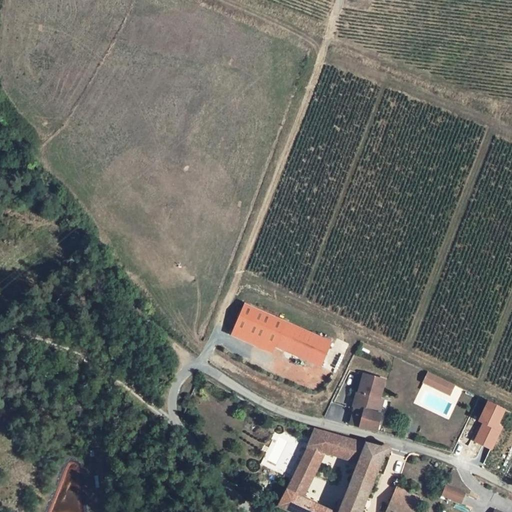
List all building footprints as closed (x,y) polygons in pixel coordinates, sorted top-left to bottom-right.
[(332,342),(245,303),(234,328),(321,367),(332,342)] [(426,372),(422,384),(451,395),(455,383),(426,372)] [(355,407),(351,424),(375,430),(380,414),(376,413),(380,399),(385,379),(364,373),(355,407)] [(287,490),(279,505),(293,511),(361,511),(384,453),(386,453),(389,452),(390,451),(390,449),(390,446),(388,444),(386,444),(385,444),(383,445),(382,446),(381,448),(315,429),(308,446),(325,451),(358,462),(343,502),(339,511),(333,511),(302,497),(287,490)] [(302,497),(325,451),(308,446),(301,462),(287,490),(302,497)] [(445,484),(440,496),(461,504),(466,492),(445,484)] [(414,511),(420,497),(397,487),(385,511),(414,511)]
